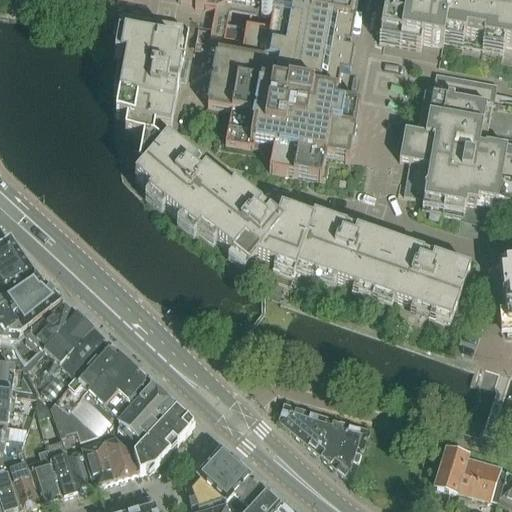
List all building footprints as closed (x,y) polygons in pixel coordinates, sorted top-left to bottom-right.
[(28,0),(16,0),(15,14),(28,15),(27,17),(35,18),(36,6),(28,5),(28,0)] [(149,0),(195,8),(195,12),(215,15),(213,29),(207,59),(217,60),(208,112),(231,117),(225,150),(272,158),(269,177),(321,186),(325,163),(349,167),(360,105),(336,101),(340,78),(349,79),(354,56),(344,54),(345,52),(345,49),(350,50),(358,0),(149,0)] [(511,0),(386,0),(379,48),(420,55),(422,47),(442,51),(443,48),(502,59),(504,51),(511,52),(511,0)] [(460,335),(466,319),(471,304),(460,300),(470,272),(393,245),(396,236),(348,220),(345,229),(314,218),(312,224),(281,213),(277,225),(234,191),(230,195),(167,144),(162,150),(153,143),(155,132),(170,135),(189,32),(122,20),(115,62),(126,65),(119,105),(124,106),(119,129),(126,130),(124,139),(143,142),(138,171),(142,174),(134,184),(150,197),(148,200),(197,240),(201,236),(248,274),(263,255),(277,260),(272,276),(293,283),(297,272),(353,291),(351,297),(373,304),(375,299),(430,318),(428,324),(460,335)] [(409,168),(405,188),(403,201),(423,205),(421,216),(483,227),(485,216),(511,220),(511,100),(496,98),(497,90),(436,79),(425,139),(404,135),(399,166),(409,168)] [(0,310),(36,284),(37,283),(10,245),(0,251),(0,310)] [(511,260),(499,261),(506,333),(507,340),(511,339),(511,260)] [(36,284),(0,310),(0,348),(10,349),(10,341),(19,342),(61,308),(42,290),(41,291),(36,284)] [(40,356),(42,358),(76,323),(76,322),(63,311),(25,342),(19,342),(10,341),(10,349),(24,372),(40,356)] [(76,323),(42,358),(59,374),(93,338),(76,323)] [(39,401),(49,411),(105,349),(93,338),(59,374),(38,397),(39,401)] [(0,375),(27,379),(24,372),(10,349),(8,353),(0,352),(0,375)] [(108,352),(54,413),(67,424),(87,399),(119,362),(108,352)] [(76,439),(78,444),(137,378),(119,362),(87,399),(67,424),(54,413),(53,415),(49,411),(50,420),(60,443),(76,439)] [(38,397),(27,379),(0,375),(0,399),(21,402),(37,404),(39,401),(38,397)] [(137,378),(78,444),(79,447),(102,441),(109,439),(107,437),(150,390),(137,378)] [(118,430),(141,451),(175,414),(174,414),(174,413),(152,393),(118,430)] [(21,406),(21,402),(0,399),(0,435),(27,439),(29,431),(32,420),(13,418),(15,405),(21,406)] [(39,401),(37,404),(35,411),(39,423),(50,420),(49,411),(39,401)] [(301,445),(304,432),(296,430),(299,415),(284,410),(278,427),(301,445)] [(177,450),(191,435),(191,429),(176,415),(175,415),(175,414),(141,451),(160,469),(170,457),(168,455),(174,448),(177,450)] [(296,430),(304,432),(320,437),(325,423),(299,415),(296,430)] [(325,423),(320,437),(319,442),(339,448),(344,429),(325,423)] [(369,436),(344,429),(339,448),(363,456),(369,436)] [(315,457),(319,442),(320,437),(304,432),(301,445),(315,457)] [(0,476),(8,475),(26,469),(21,456),(27,439),(0,435),(0,476)] [(78,499),(93,494),(79,447),(78,444),(76,439),(60,443),(61,446),(78,499)] [(109,439),(102,441),(116,487),(138,480),(131,459),(109,439)] [(79,447),(93,494),(116,487),(102,441),(79,447)] [(332,472),(339,448),(319,442),(315,457),(332,472)] [(46,450),(63,503),(78,499),(61,446),(46,450)] [(363,456),(339,448),(332,472),(353,489),(363,456)] [(42,510),(63,503),(46,450),(46,451),(47,455),(37,458),(39,465),(29,469),(42,510)] [(154,475),(160,469),(141,451),(133,460),(139,479),(154,475)] [(491,507),(495,508),(504,478),(499,476),(465,465),(466,463),(447,457),(436,492),(476,505),(491,509),(491,507)] [(186,495),(189,505),(191,511),(215,511),(221,510),(226,505),(228,507),(231,511),(250,511),(266,496),(225,459),(218,459),(197,482),(186,494),(186,495)] [(26,469),(8,475),(19,511),(34,511),(39,511),(26,469)] [(0,511),(19,511),(8,475),(0,476),(0,511)] [(511,511),(511,482),(504,478),(495,508),(498,509),(503,511),(511,511)] [(273,511),(278,507),(266,496),(250,511),(273,511)]
